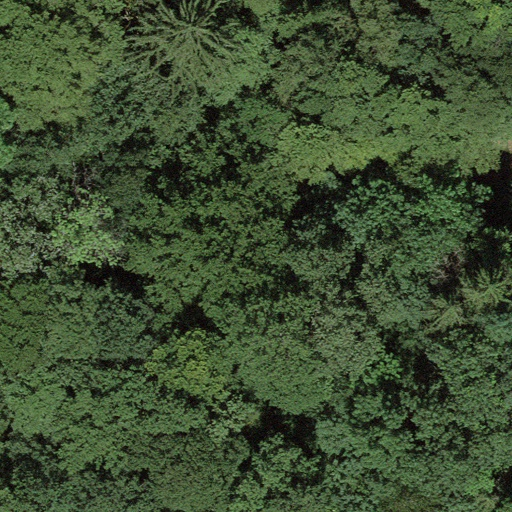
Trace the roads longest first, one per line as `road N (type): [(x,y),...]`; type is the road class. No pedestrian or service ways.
road 1 (track): [(511,170),(191,155),(0,97)]
road 2 (track): [(191,155),(338,0)]
